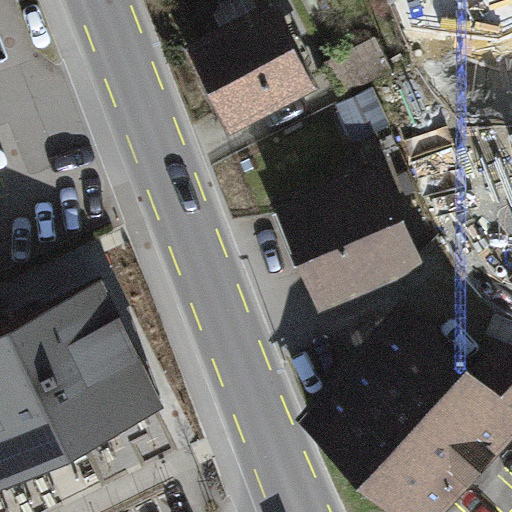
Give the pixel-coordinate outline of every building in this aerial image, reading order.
[(270,6),(194,45),(232,119),(308,80),(270,6)] [(388,68),(374,41),(328,64),(342,91),(388,68)] [(343,104),(355,132),(383,120),(371,92),(343,104)] [(304,253),(321,295),(414,257),(378,170),(285,208),(286,210),(278,213),(296,256),(304,253)] [(511,197),(497,217),(509,225),(477,267),(511,292),(511,197)] [(99,279),(0,328),(0,474),(157,396),(99,279)] [(405,311),(311,413),(379,475),(473,373),(405,311)] [(511,367),(494,351),(473,373),(379,475),(418,511),(425,511),(511,420),(511,367)]
